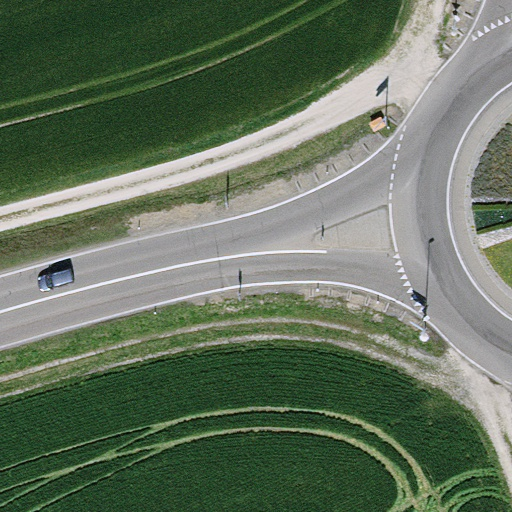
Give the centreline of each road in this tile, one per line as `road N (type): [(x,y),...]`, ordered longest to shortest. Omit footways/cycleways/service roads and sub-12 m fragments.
road 1 (track): [(511,450),(486,407),(443,374),(346,336),(291,329),(172,342),(0,389)]
road 2 (track): [(0,219),(266,140),(396,62),(430,0)]
road 3 (trunk): [(226,255),(0,312)]
road 4 (trunk): [(426,151),(226,255)]
road 5 (trunk): [(226,255),(441,285)]
road 6 (secondary): [(426,151),(419,196),(424,242),(441,285)]
